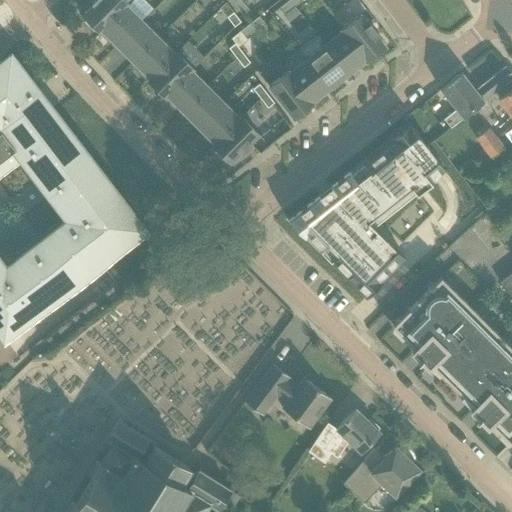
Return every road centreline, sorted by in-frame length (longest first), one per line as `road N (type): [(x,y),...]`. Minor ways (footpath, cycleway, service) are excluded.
road 1 (residential): [(511,505),(232,230)]
road 2 (residential): [(27,19),(232,230)]
road 3 (residential): [(232,230),(441,63)]
